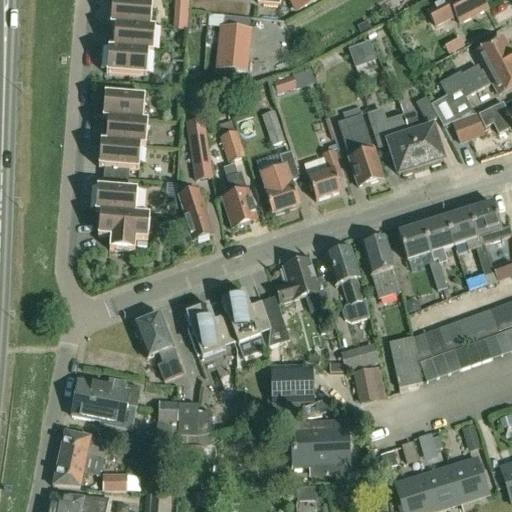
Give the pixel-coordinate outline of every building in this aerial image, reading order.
[(322,0),(289,0),(296,13),(322,0)] [(345,0),(351,9),(365,0),(345,0)] [(486,11),(480,0),(451,0),(446,3),(428,12),(426,14),(433,29),(435,29),(455,19),(459,26),(486,11)] [(110,27),(155,31),(155,30),(150,30),(152,6),(112,3),(110,27)] [(155,31),(110,27),(110,28),(115,29),(113,51),(108,50),(108,51),(153,55),(155,31)] [(220,29),(216,70),(246,73),(250,32),(220,29)] [(446,98),(511,61),(511,58),(502,40),(476,54),(484,71),(481,73),(478,68),(462,76),(460,74),(439,85),(446,98)] [(153,55),(108,51),(106,76),(146,79),(146,82),(156,82),(156,74),(147,74),(148,55),(153,56),(153,55)] [(511,61),(446,98),(451,108),(459,122),(477,115),(468,99),(492,86),(498,97),(511,90),(511,61)] [(311,73),(292,79),(295,90),(315,85),(311,73)] [(295,90),(292,79),(273,84),(277,96),(295,90)] [(105,96),(103,121),(148,124),(143,123),(145,99),(105,96)] [(451,108),(446,98),(430,107),(443,128),(459,122),(451,108)] [(437,120),(430,107),(426,100),(416,106),(427,126),(437,120)] [(246,102),(231,107),(236,122),(251,117),(246,102)] [(403,118),(420,169),(430,166),(431,170),(440,167),(439,164),(443,162),(432,129),(420,133),(412,110),(404,102),(399,104),(399,105),(403,118)] [(511,111),(506,114),(501,104),(478,117),(485,131),(493,127),(498,137),(511,129),(511,111)] [(410,173),(420,169),(403,118),(389,122),(385,111),(371,116),(381,150),(389,148),(398,176),(401,175),(403,179),(411,176),(410,173)] [(271,148),(284,143),(274,114),(261,119),(271,148)] [(362,117),(346,122),(358,157),(348,160),(358,189),(383,181),(373,152),(362,117)] [(476,117),(452,126),(460,147),(484,138),(476,117)] [(148,124),(103,121),(102,122),(107,122),(105,144),(101,144),(100,145),(146,148),(148,124)] [(235,134),(231,124),(219,127),(223,139),(220,140),(229,166),(244,160),(236,134),(235,134)] [(322,158),(327,174),(333,172),(337,183),(342,181),(333,153),(334,153),(327,129),(315,132),(322,158)] [(299,134),(303,166),(316,164),(312,132),(299,134)] [(212,179),(205,135),(190,137),(198,181),(212,179)] [(146,148),(100,145),(99,169),(139,173),(141,149),(146,149),(146,148)] [(283,171),(260,178),(265,195),(264,195),(271,219),(299,210),(292,187),(291,187),(289,183),(298,180),(290,156),(279,159),(283,171)] [(231,197),(222,200),(231,231),(256,223),(247,193),(240,175),(239,176),(235,166),(223,171),(225,180),(231,197)] [(333,172),(327,174),(308,180),(315,203),(341,195),(337,183),(333,172)] [(100,215),(135,217),(137,193),(97,189),(95,214),(100,215)] [(187,213),(182,214),(192,244),(213,237),(203,208),(204,207),(198,192),(182,197),(187,213)] [(488,237),(501,233),(492,205),(469,212),(480,249),(475,251),(479,264),(484,263),(489,261),(485,247),(491,246),(488,237)] [(468,253),(475,251),(480,249),(469,212),(445,220),(454,248),(466,244),(468,253)] [(149,218),(135,217),(100,215),(98,239),(110,240),(109,252),(135,254),(135,253),(136,242),(147,243),(148,243),(149,218)] [(437,261),(439,267),(446,265),(443,251),(454,248),(445,220),(421,228),(432,263),(437,261)] [(432,263),(421,228),(397,235),(406,263),(407,263),(409,271),(428,265),(433,278),(437,277),(441,276),(438,267),(439,267),(437,261),(432,263)] [(400,294),(394,271),(385,239),(361,246),(370,278),(371,278),(378,301),(400,294)] [(136,242),(135,253),(146,254),(147,243),(136,242)] [(363,305),(357,281),(359,281),(350,251),(325,258),(334,288),(341,286),(348,310),(344,311),(343,316),(345,322),(352,325),(370,320),(365,304),(363,305)] [(486,286),(491,284),(489,277),(493,275),(489,261),(484,263),(479,264),(486,286)] [(314,283),(308,263),(283,271),(289,287),(276,291),(280,306),(304,298),(309,314),(328,308),(321,281),(314,283)] [(449,299),(441,276),(437,277),(433,278),(437,293),(442,292),(445,301),(449,299)] [(227,317),(224,318),(234,346),(237,345),(244,363),(266,354),(260,337),(271,332),(261,304),(249,309),(244,294),(221,303),(227,317)] [(511,328),(511,303),(503,307),(511,329),(511,328)] [(511,329),(503,307),(492,311),(499,333),(511,329)] [(234,346),(224,318),(213,322),(208,308),(185,316),(191,331),(187,332),(197,359),(201,358),(202,362),(225,353),(223,350),(234,346)] [(488,337),(499,333),(492,311),(480,316),(488,337)] [(480,316),(469,320),(477,341),(488,337),(480,316)] [(182,377),(173,350),(161,318),(134,327),(146,360),(158,356),(162,366),(157,368),(164,385),(182,377)] [(477,341),(469,320),(458,324),(466,345),(477,341)] [(446,328),(454,349),(466,345),(458,324),(446,328)] [(446,328),(435,332),(443,353),(454,349),(446,328)] [(435,332),(424,336),(431,357),(443,353),(435,332)] [(511,354),(504,334),(494,338),(501,358),(511,354)] [(412,340),(417,363),(431,357),(424,336),(412,340)] [(501,358),(494,338),(484,341),(491,361),(501,358)] [(422,386),(417,363),(412,340),(412,341),(389,345),(398,391),(422,386)] [(491,361),(484,341),(474,345),(481,365),(491,361)] [(481,365),(474,345),(463,349),(470,369),(481,365)] [(269,351),(269,364),(280,364),(280,347),(269,351)] [(463,349),(453,352),(460,372),(470,369),(463,349)] [(460,372),(453,352),(442,356),(449,376),(460,372)] [(341,357),(346,375),(360,371),(356,353),(341,357)] [(442,356),(430,360),(437,380),(449,376),(442,356)] [(92,359),(89,372),(136,383),(139,369),(92,359)] [(426,384),(437,380),(430,360),(419,364),(426,384)] [(386,401),(386,400),(380,370),(352,376),(359,407),(386,401)] [(272,372),(272,407),(313,407),(313,372),(272,372)] [(93,403),(126,409),(136,411),(140,391),(126,388),(126,385),(109,382),(108,389),(78,384),(74,404),(92,407),(93,403)] [(122,429),(126,409),(93,403),(92,407),(74,404),(71,419),(122,429)] [(331,414),(327,403),(316,407),(320,418),(331,414)] [(178,417),(178,407),(161,405),(160,416),(178,417)] [(197,440),(197,419),(198,415),(198,408),(178,407),(178,417),(177,427),(179,427),(179,440),(183,440),(197,440)] [(197,440),(210,437),(211,416),(198,415),(197,419),(197,440)] [(177,427),(178,417),(160,416),(159,426),(177,427)] [(511,427),(511,418),(500,421),(503,430),(511,427)] [(479,440),(475,428),(463,432),(466,444),(479,440)] [(346,434),(290,436),(292,470),(347,468),(346,434)] [(82,475),(98,478),(106,443),(90,440),(65,435),(53,488),(79,489),(82,475)] [(442,451),(439,440),(431,442),(435,453),(442,451)] [(181,482),(207,485),(211,451),(185,449),(181,482)] [(381,458),(385,471),(398,468),(394,454),(381,458)] [(449,470),(460,507),(487,498),(486,493),(495,490),(490,473),(480,476),(476,462),(449,470)] [(511,507),(511,506),(511,466),(500,471),(511,507)] [(421,479),(431,511),(443,511),(460,507),(449,470),(421,479)] [(102,494),(126,494),(139,494),(139,481),(126,481),(126,479),(103,478),(102,494)] [(431,511),(421,479),(394,487),(402,511),(431,511)] [(105,511),(108,501),(82,499),(50,497),(47,511),(105,511)] [(143,511),(170,511),(171,499),(145,497),(143,511)]
